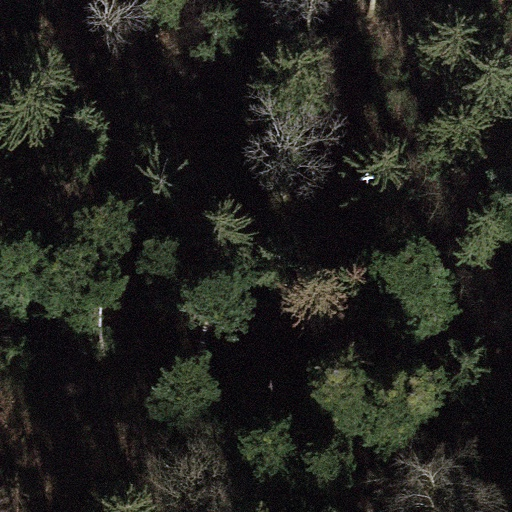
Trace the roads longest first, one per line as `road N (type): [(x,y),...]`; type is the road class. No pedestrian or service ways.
road 1 (track): [(511,408),(387,286),(57,85),(0,20)]
road 2 (track): [(237,511),(0,315)]
